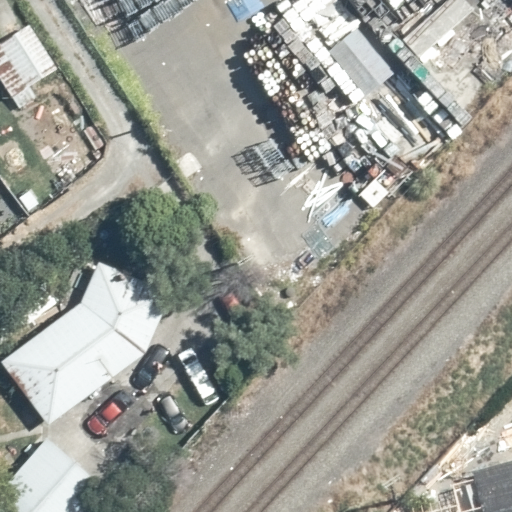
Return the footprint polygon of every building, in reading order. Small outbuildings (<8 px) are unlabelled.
[(37,21),(0,45),(0,68),(20,100),(67,68),(37,21)] [(325,193),(272,227),(289,253),(342,219),(325,193)] [(130,263),(4,359),(50,419),(176,323),(130,263)] [(55,435),(0,499),(0,511),(83,511),(110,481),(55,435)] [(511,511),(511,469),(481,478),(489,511),(511,511)]
